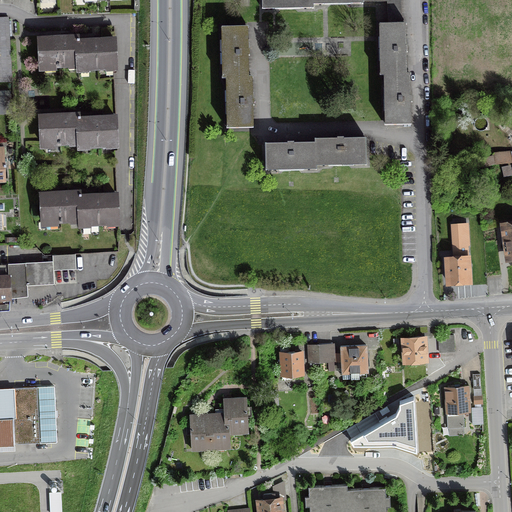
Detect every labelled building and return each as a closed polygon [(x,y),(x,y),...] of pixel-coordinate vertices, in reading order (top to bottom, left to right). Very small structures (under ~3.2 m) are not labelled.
[(266,0),(267,13),(319,13),(319,8),(368,8),(367,0),(266,0)] [(0,84),(12,84),(9,20),(0,20),(0,84)] [(409,75),(409,26),(382,27),(382,79),(387,79),(387,127),(414,127),(413,75),(409,75)] [(251,79),(251,30),(224,30),(224,82),(229,82),(229,131),(255,131),(255,79),(251,79)] [(83,44),(83,37),(39,40),(41,76),(80,74),(80,79),(122,76),(120,42),(83,44)] [(11,100),(0,100),(1,117),(12,117),(11,100)] [(86,122),(85,115),(42,118),(44,154),(83,152),(83,156),(125,154),(123,120),(86,122)] [(318,146),(269,146),(269,174),(321,174),(321,168),(370,168),(370,142),(318,142),(318,146)] [(9,150),(0,150),(0,185),(11,185),(9,150)] [(511,165),(511,163),(510,152),(495,155),(495,157),(481,160),(483,168),(497,165),(498,168),(511,165)] [(85,199),(84,192),(41,195),(43,231),(82,229),(82,233),(124,231),(122,197),(85,199)] [(477,259),(471,260),(470,247),(460,247),(460,260),(450,261),(452,290),(479,288),(477,259)] [(79,271),(78,257),(57,258),(57,264),(12,266),(13,278),(0,278),(0,305),(19,305),(19,301),(32,300),(31,289),(58,287),(58,272),(79,271)] [(430,338),(408,340),(410,365),(432,363),(430,338)] [(454,338),(439,338),(439,353),(455,353),(454,338)] [(375,344),(343,346),(345,378),(377,376),(375,344)] [(331,346),(310,347),(311,364),(332,363),(331,346)] [(307,354),(282,355),(284,379),(309,377),(307,354)] [(0,444),(57,442),(54,384),(0,386),(0,444)] [(474,414),(473,387),(450,388),(451,415),(474,414)] [(252,399),(227,400),(228,416),(194,418),(196,452),(237,450),(236,435),(254,434),(252,399)] [(413,400),(399,406),(400,410),(395,418),(350,443),(354,448),(395,447),(417,454),(413,400)] [(474,421),(483,422),(483,405),(474,405),(474,421)] [(390,511),(389,489),(352,491),(351,486),(314,488),(315,511),(390,511)] [(288,511),(287,498),(263,501),(263,511),(288,511)]
